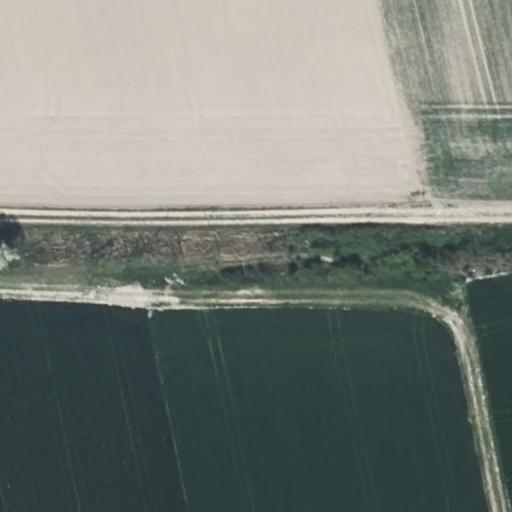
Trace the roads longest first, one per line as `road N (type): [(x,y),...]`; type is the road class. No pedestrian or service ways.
road 1 (track): [(501,511),(467,340),(435,305),(0,289)]
road 2 (track): [(0,215),(511,212)]
